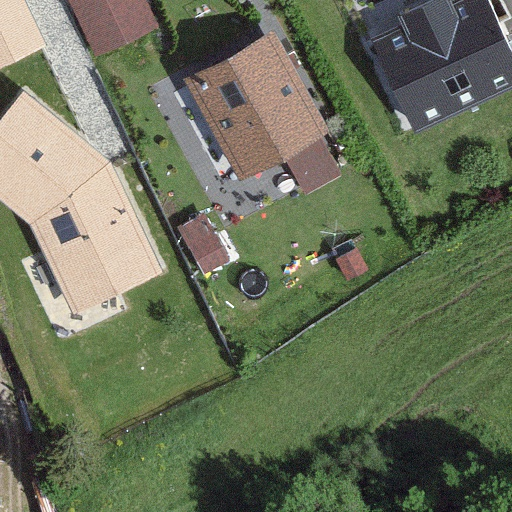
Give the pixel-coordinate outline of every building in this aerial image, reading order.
[(34,0),(0,0),(0,60),(51,38),(34,0)] [(155,0),(165,24),(226,0),(155,0)] [(317,0),(253,27),(301,140),(392,102),(348,0),(317,0)] [(511,0),(429,0),(425,2),(468,93),(511,72),(511,0)] [(128,269),(230,237),(189,106),(106,29),(44,101),(87,138),(128,269)]
